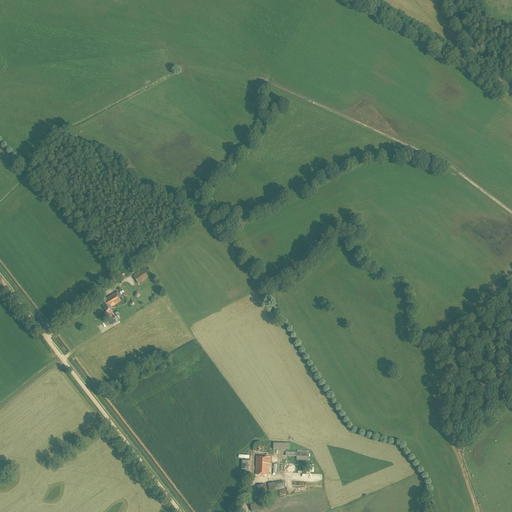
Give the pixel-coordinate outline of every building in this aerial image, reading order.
[(138,284),(150,276),(145,269),(133,276),(138,284)] [(111,307),(121,301),(118,298),(121,296),(118,292),(116,293),(115,293),(108,297),(110,300),(107,301),(111,307)] [(112,308),(111,308),(111,307),(107,301),(110,300),(108,297),(106,299),(105,298),(100,301),(106,311),(112,308)] [(113,325),(118,323),(119,325),(121,324),(118,315),(110,319),(113,325)] [(269,464),(270,457),(256,457),(256,475),(267,475),(268,464),(269,464)] [(281,482),(280,492),(291,492),(291,482),(281,482)] [(250,502),(252,511),(264,508),(261,499),(250,502)]
